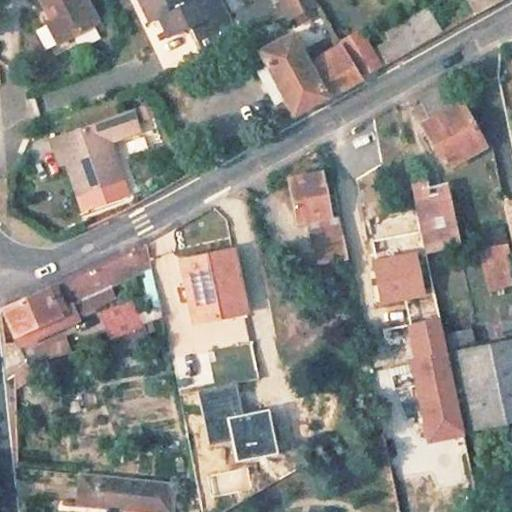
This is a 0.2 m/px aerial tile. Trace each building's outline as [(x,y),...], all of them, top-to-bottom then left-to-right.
[(42,0),(47,8),(56,4),(54,0),(42,0)] [(54,0),(56,4),(47,8),(45,10),(61,41),(101,22),(89,0),(54,0)] [(140,0),(135,0),(146,23),(150,20),(140,0)] [(186,0),(140,0),(150,20),(155,18),(164,38),(185,29),(198,58),(234,39),(215,0),(194,0),(188,3),(186,0)] [(279,0),(288,18),(317,5),(313,0),(279,0)] [(507,0),(467,0),(460,4),(469,21),(507,0)] [(282,32),(317,15),(313,8),(278,25),(282,32)] [(307,66),(290,35),(257,54),(293,121),(361,82),(341,48),(307,66)] [(418,127),(440,170),(477,151),(444,84),(412,100),(424,124),(418,127)] [(51,137),(57,154),(63,153),(67,164),(77,196),(122,179),(108,140),(139,129),(131,108),(51,137)] [(63,153),(57,154),(61,166),(67,164),(63,153)] [(314,264),(339,259),(324,182),(313,184),(311,175),(281,180),(290,226),(306,223),(314,264)] [(422,254),(454,247),(443,198),(420,203),(415,182),(407,183),(422,254)] [(511,201),(497,205),(507,245),(511,243),(511,201)] [(130,239),(133,246),(139,244),(137,237),(130,239)] [(484,293),(511,286),(511,282),(503,242),(473,249),(484,293)] [(416,322),(432,319),(417,252),(363,263),(372,304),(410,296),(416,322)] [(196,323),(236,315),(224,256),(174,267),(180,293),(189,290),(196,323)] [(66,305),(103,289),(94,270),(48,290),(55,304),(47,307),(41,293),(0,311),(0,318),(13,348),(73,321),(66,305)] [(111,339),(134,327),(122,303),(99,315),(111,339)] [(464,435),(511,423),(511,323),(498,326),(502,344),(468,352),(463,331),(440,336),(464,435)] [(34,340),(40,358),(66,349),(60,331),(34,340)] [(439,359),(404,367),(423,445),(458,436),(439,359)] [(74,502),(165,511),(168,484),(77,474),(74,502)]
